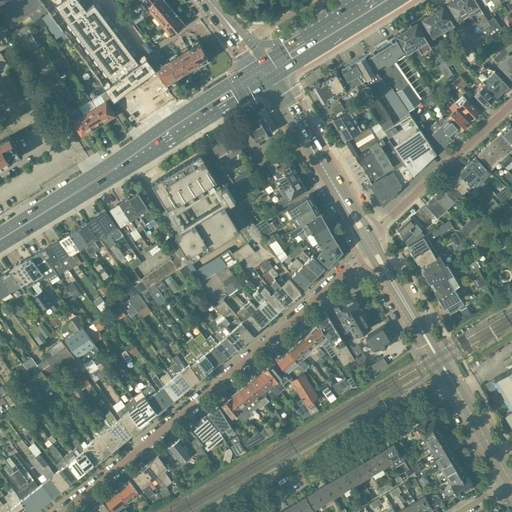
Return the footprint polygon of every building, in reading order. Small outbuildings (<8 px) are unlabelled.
[(39,0),(0,0),(0,12),(1,11),(16,31),(40,14),(47,10),(39,0)] [(76,0),(65,0),(56,8),(67,23),(114,84),(107,90),(114,100),(116,102),(157,71),(156,70),(147,59),(139,65),(94,6),(86,12),(84,10),(77,1),(76,0)] [(169,5),(164,0),(156,0),(148,7),(143,11),(146,14),(150,11),(155,17),(169,5)] [(475,21),(461,0),(452,0),(453,0),(448,3),(463,27),(467,25),(467,26),(475,21)] [(461,0),(475,21),(482,31),(491,44),(504,31),(494,17),(489,20),(481,10),(478,4),(475,0),(461,0)] [(177,15),(169,5),(155,17),(161,23),(156,27),(158,30),(177,15)] [(443,6),(438,9),(436,8),(433,10),(432,13),(443,29),(453,23),(443,6)] [(57,38),(64,33),(60,28),(47,10),(40,14),(57,38)] [(443,29),(432,13),(430,12),(427,14),(427,16),(422,19),(433,36),(443,29)] [(185,24),(177,15),(158,30),(161,33),(166,29),(171,35),(185,24)] [(34,33),(46,24),(41,17),(28,25),(34,33)] [(431,46),(427,39),(417,22),(414,24),(411,23),(408,25),(408,27),(407,28),(417,45),(422,52),(431,46)] [(20,28),(30,48),(36,45),(26,25),(20,28)] [(417,45),(407,28),(405,27),(401,30),(401,32),(397,34),(407,51),(417,45)] [(381,41),(382,43),(393,61),(406,53),(395,36),(388,40),(387,38),(381,41)] [(366,53),(378,70),(393,61),(382,43),(381,41),(375,45),(376,47),(366,53)] [(145,42),(141,45),(149,54),(153,51),(145,42)] [(200,43),(189,49),(198,65),(210,58),(211,57),(211,56),(211,55),(211,54),(211,53),(211,52),(210,52),(210,51),(209,51),(209,50),(208,50),(207,50),(206,50),(205,50),(205,51),(200,43)] [(441,55),(441,56),(446,52),(440,43),(435,46),(441,55)] [(511,78),(511,53),(505,46),(503,43),(498,48),(501,51),(493,58),(511,78)] [(198,65),(189,49),(178,56),(188,71),(198,65)] [(477,57),(474,52),(468,55),(472,61),(477,57)] [(0,53),(0,67),(3,73),(9,69),(0,53)] [(366,77),(378,70),(366,53),(356,60),(366,77)] [(178,56),(168,62),(177,78),(188,71),(178,56)] [(363,79),(364,78),(366,77),(356,60),(342,68),(352,85),(356,83),(359,88),(366,84),(363,79)] [(410,112),(408,110),(419,102),(393,61),(378,70),(366,77),(373,89),(375,88),(377,92),(382,90),(400,119),(410,112)] [(446,78),(453,73),(445,61),(437,66),(446,78)] [(165,85),(177,78),(168,62),(156,69),(156,70),(165,85)] [(475,72),(496,95),(508,84),(494,70),(488,67),(487,68),(483,64),(475,72)] [(330,72),(332,74),(326,77),(337,95),(343,91),(342,89),(348,85),(339,70),(337,71),(336,68),(330,72)] [(462,88),(467,83),(460,75),(456,78),(454,80),(459,85),(462,88)] [(331,98),(337,95),(326,77),(320,81),(319,79),(313,82),(314,84),(313,85),(325,105),(332,101),(331,98)] [(63,101),(73,96),(61,78),(52,83),(63,101)] [(88,93),(105,121),(115,115),(107,101),(112,98),(103,85),(88,93)] [(491,102),(490,101),(495,97),(484,85),(474,94),(485,106),(487,105),(491,102)] [(374,91),(363,98),(379,121),(384,130),(394,123),(374,91)] [(83,113),(92,128),(105,121),(88,93),(76,101),(79,106),(83,113)] [(466,97),(458,105),(471,119),(479,111),(466,97)] [(461,129),(462,128),(463,128),(465,126),(465,124),(469,121),(457,108),(459,106),(458,105),(455,102),(449,107),(452,110),(447,114),(448,116),(461,129)] [(344,109),(341,103),(332,109),(335,114),(344,109)] [(365,113),(370,110),(366,103),(361,106),(365,113)] [(83,113),(79,106),(68,112),(82,135),(92,128),(83,113)] [(338,128),(339,129),(355,119),(352,115),(357,112),(353,106),(333,118),(336,123),(335,125),(336,127),(338,128)] [(263,115),(262,115),(260,112),(254,116),(256,119),(247,124),(257,140),(272,131),(263,115)] [(410,112),(400,119),(394,123),(384,130),(405,162),(413,174),(437,151),(435,148),(434,148),(410,112)] [(440,124),(452,137),(461,129),(448,116),(445,119),(442,115),(437,120),(440,124)] [(357,123),(355,119),(339,129),(340,130),(339,131),(340,134),(342,134),(345,139),(366,126),(362,120),(357,123)] [(444,145),(452,137),(440,124),(437,120),(429,127),(432,132),(444,145)] [(346,141),(369,180),(371,183),(405,162),(384,130),(379,121),(346,141)] [(511,125),(510,123),(502,130),(511,141),(511,125)] [(507,153),(511,147),(511,141),(502,130),(493,138),(507,153)] [(0,168),(18,157),(21,155),(9,136),(0,141),(0,168)] [(233,142),(229,136),(212,146),(222,162),(242,150),(236,141),(233,142)] [(511,162),(511,158),(507,153),(493,138),(485,146),(499,160),(506,168),(511,162)] [(491,167),(499,160),(485,146),(478,153),(491,167)] [(217,179),(201,153),(152,182),(168,208),(162,212),(191,260),(250,224),(221,176),(217,179)] [(492,172),(475,155),(467,163),(480,176),(483,180),(492,172)] [(279,176),(294,167),(293,165),(293,164),(292,162),(290,162),(287,156),(283,159),(281,156),(268,163),(272,171),(276,178),(279,176)] [(383,202),(413,174),(405,162),(371,183),(383,202)] [(467,163),(459,171),(471,184),(480,176),(467,163)] [(280,189),(285,186),(300,178),(294,167),(279,176),(276,178),(274,179),(280,189)] [(234,178),(238,184),(253,175),(248,168),(234,178)] [(450,178),(463,192),(466,189),(469,191),(468,192),(473,198),(479,192),(471,184),(459,171),(450,178)] [(503,176),(510,183),(511,180),(511,174),(508,171),(503,176)] [(230,191),(236,187),(228,173),(222,176),(230,191)] [(300,179),(300,178),(285,186),(280,189),(283,194),(280,196),(281,197),(277,200),(279,203),(275,205),(278,209),(287,204),(285,200),(288,198),(288,199),(306,188),(302,183),(303,181),(302,179),(300,179)] [(450,178),(442,186),(455,200),(463,192),(450,178)] [(446,208),(455,200),(442,186),(434,194),(446,208)] [(511,194),(505,187),(497,194),(503,201),(511,194)] [(129,196),(128,196),(129,197),(139,214),(142,212),(149,221),(146,223),(150,228),(158,223),(154,218),(155,218),(138,191),(134,193),(131,191),(128,193),(129,196)] [(289,218),(314,202),(309,194),(282,211),(287,220),(289,218)] [(447,212),(445,209),(446,208),(434,194),(425,202),(434,211),(440,218),(447,212)] [(139,214),(129,197),(119,202),(135,227),(136,227),(139,230),(148,225),(139,214)] [(493,198),(487,203),(493,210),(499,205),(493,198)] [(135,227),(119,202),(110,208),(121,225),(124,223),(135,239),(142,235),(139,231),(139,230),(136,227),(135,227)] [(296,226),(297,225),(319,211),(314,202),(289,218),(292,223),(293,222),(296,226)] [(434,211),(425,202),(417,210),(425,219),(434,211)] [(118,227),(106,210),(96,216),(114,241),(123,235),(118,227)] [(312,230),(326,222),(319,211),(297,225),(296,226),(289,231),(293,237),(301,232),(304,238),(312,230)] [(473,219),(478,225),(486,217),(481,211),(473,219)] [(108,244),(114,241),(96,216),(87,222),(98,237),(99,238),(102,236),(108,244)] [(410,216),(398,228),(401,231),(400,231),(405,239),(413,232),(415,234),(422,228),(410,216)] [(478,225),(473,219),(471,217),(463,225),(469,233),(478,225)] [(265,218),(255,224),(264,237),(273,230),(265,218)] [(444,229),(452,224),(449,220),(441,225),(444,229)] [(98,237),(87,222),(86,222),(86,221),(81,224),(82,225),(78,227),(90,242),(95,251),(100,248),(96,241),(94,241),(93,240),(98,237)] [(309,244),(331,230),(326,222),(312,230),(304,238),(309,244)] [(463,225),(457,230),(464,237),(469,233),(463,225)] [(78,227),(69,233),(80,248),(85,245),(92,256),(96,253),(95,251),(90,242),(78,227)] [(318,252),(323,247),(336,239),(331,230),(309,244),(318,252)] [(450,235),(454,246),(462,241),(456,231),(450,235)] [(75,251),(80,248),(69,233),(59,238),(76,261),(81,259),(75,251)] [(275,239),(271,233),(266,237),(270,243),(275,239)] [(408,244),(414,255),(430,245),(424,234),(408,244)] [(59,238),(50,244),(67,268),(72,265),(73,267),(78,264),(76,261),(59,238)] [(275,253),(282,248),(276,239),(269,244),(275,253)] [(342,249),(336,239),(323,247),(318,252),(328,263),(342,249)] [(172,259),(176,264),(178,267),(179,269),(187,264),(191,261),(176,240),(170,245),(178,256),(172,259)] [(454,246),(457,252),(465,247),(462,241),(454,246)] [(247,257),(256,251),(248,242),(241,247),(247,257)] [(297,252),(302,247),(299,243),(294,248),(297,252)] [(58,274),(67,268),(50,244),(41,250),(57,272),(58,274)] [(150,249),(149,250),(152,254),(161,249),(157,244),(150,249)] [(436,256),(430,245),(414,255),(420,265),(436,256)] [(125,256),(119,247),(113,251),(120,260),(125,256)] [(239,262),(247,257),(241,247),(232,253),(239,262)] [(230,248),(220,255),(229,268),(239,262),(232,253),(230,248)] [(297,252),(294,248),(287,256),(290,259),(297,252)] [(41,250),(31,255),(45,274),(47,278),(57,272),(41,250)] [(303,250),(300,254),(319,272),(326,265),(313,253),(310,256),(303,250)] [(441,253),(436,256),(420,265),(426,275),(442,266),(445,264),(444,261),(446,254),(441,253)] [(312,280),(319,272),(300,254),(299,254),(305,261),(303,263),(296,257),(292,261),(312,280)] [(31,255),(22,261),(36,280),(45,274),(31,255)] [(220,255),(211,260),(234,291),(236,290),(235,288),(241,284),(229,268),(220,255)] [(142,262),(138,256),(130,262),(134,268),(142,262)] [(178,267),(176,264),(171,257),(166,261),(173,271),(178,267)] [(463,263),(465,268),(477,261),(474,257),(463,263)] [(234,291),(211,260),(206,263),(196,270),(191,261),(187,264),(191,270),(199,283),(215,273),(224,287),(223,287),(228,295),(234,291)] [(37,281),(36,280),(22,261),(21,261),(14,265),(14,266),(13,267),(27,288),(37,281)] [(109,275),(99,261),(94,265),(104,279),(109,275)] [(168,274),(173,271),(166,261),(161,264),(168,274)] [(305,287),(312,280),(292,261),(289,265),(295,272),(292,275),(305,287)] [(477,261),(465,268),(468,272),(480,265),(477,261)] [(426,275),(433,286),(448,276),(453,274),(453,273),(447,263),(445,264),(442,266),(426,275)] [(164,277),(168,274),(161,264),(156,267),(163,277),(164,277)] [(179,269),(183,275),(191,270),(187,264),(179,269)] [(158,281),(163,277),(156,267),(151,271),(158,281)] [(273,267),(268,271),(274,277),(278,273),(273,267)] [(0,275),(10,291),(20,285),(10,269),(0,275)] [(156,282),(158,281),(151,271),(146,274),(153,284),(156,282)] [(477,288),(486,283),(479,272),(471,277),(477,288)] [(0,274),(0,295),(1,297),(10,291),(0,275),(0,274)] [(148,288),(153,284),(146,274),(141,278),(148,288)] [(163,278),(167,284),(174,279),(170,274),(163,278)] [(453,274),(448,276),(433,286),(439,296),(454,287),(459,284),(455,277),(453,274)] [(277,279),(293,297),(301,290),(289,277),(286,280),(281,276),(277,279)] [(274,291),(286,304),(293,297),(277,279),(277,280),(276,279),(271,283),(276,289),(274,291)] [(162,291),(167,287),(162,280),(157,283),(162,291)] [(139,293),(147,288),(142,281),(134,286),(139,293)] [(38,292),(33,295),(44,310),(53,303),(37,282),(33,285),(38,292)] [(80,294),(72,283),(67,286),(75,298),(80,294)] [(101,287),(106,293),(110,291),(105,284),(101,287)] [(138,292),(133,284),(126,289),(131,296),(138,292)] [(155,284),(148,289),(152,294),(158,289),(155,284)] [(260,290),(279,310),(286,304),(274,291),(271,293),(269,291),(270,291),(265,285),(260,290)] [(454,287),(439,296),(445,307),(453,302),(456,307),(464,303),(454,287)] [(147,288),(140,294),(142,297),(149,292),(147,288)] [(259,304),(271,317),(279,310),(260,290),(259,288),(253,293),(261,302),(259,304)] [(137,293),(129,299),(138,311),(147,305),(140,294),(137,293)] [(344,301),(343,300),(334,305),(343,320),(338,323),(344,333),(349,330),(348,329),(352,327),(356,335),(371,326),(359,307),(361,306),(354,295),(344,301)] [(131,316),(138,311),(129,299),(123,303),(131,316)] [(225,316),(246,339),(254,332),(224,299),(216,305),(225,316)] [(246,304),(264,324),(271,317),(259,304),(256,306),(250,300),(246,304)] [(103,313),(109,308),(105,301),(98,306),(103,313)] [(256,331),(264,324),(246,304),(245,304),(247,306),(243,310),(247,315),(244,318),(256,331)] [(122,311),(119,305),(111,310),(117,319),(123,315),(121,312),(122,311)] [(318,322),(332,345),(344,364),(354,358),(326,310),(316,318),(318,322)] [(67,322),(74,332),(83,326),(84,325),(77,315),(67,322)] [(99,331),(106,326),(101,316),(93,321),(99,331)] [(238,345),(246,339),(225,316),(217,322),(220,326),(238,345)] [(220,340),(230,352),(238,345),(220,326),(217,322),(214,318),(210,322),(218,332),(216,334),(220,340)] [(332,345),(318,322),(313,327),(312,326),(309,329),(321,343),(327,350),(332,345)] [(45,337),(51,333),(43,323),(37,327),(45,337)] [(74,332),(74,333),(65,339),(83,364),(92,357),(98,366),(107,360),(83,326),(74,332)] [(383,326),(366,336),(373,348),(390,338),(383,326)] [(305,333),(302,336),(319,356),(324,352),(318,345),(321,343),(309,329),(305,333)] [(215,364),(223,358),(206,338),(201,331),(193,338),(205,352),(215,364)] [(223,358),(230,352),(220,340),(217,342),(211,334),(206,338),(223,358)] [(209,371),(213,368),(212,366),(215,364),(205,352),(193,338),(192,336),(185,342),(192,350),(208,370),(209,371)] [(315,360),(319,356),(302,336),(299,339),(298,339),(294,342),(306,355),(309,353),(315,360)] [(62,340),(52,346),(60,357),(69,351),(62,340)] [(290,345),(291,346),(288,349),(305,368),(309,365),(303,358),(306,355),(294,342),(290,345)] [(145,358),(135,344),(129,348),(139,363),(145,358)] [(354,347),(364,362),(368,360),(358,344),(356,345),(354,347)] [(47,357),(51,363),(60,357),(52,346),(45,351),(49,356),(47,357)] [(305,368),(288,349),(287,350),(286,349),(282,353),(282,354),(275,360),(287,373),(294,366),(297,370),(299,369),(301,371),(305,368)] [(121,353),(127,361),(131,358),(125,350),(121,353)] [(184,356),(190,363),(200,376),(208,370),(192,350),(184,356)] [(75,361),(69,351),(60,357),(66,366),(75,361)] [(511,352),(511,353),(511,354),(511,367),(487,383),(490,390),(498,385),(511,407),(506,411),(511,421),(511,352)] [(192,383),(200,376),(190,363),(186,366),(178,356),(174,359),(177,363),(192,383)] [(33,375),(41,370),(37,364),(32,357),(23,362),(32,376),(33,375)] [(37,364),(41,370),(51,363),(47,357),(37,364)] [(65,367),(66,366),(60,357),(51,363),(55,369),(57,367),(59,371),(65,367)] [(104,373),(98,366),(92,357),(83,364),(96,382),(105,375),(104,373)] [(387,366),(383,359),(367,368),(371,375),(387,366)] [(112,367),(107,360),(98,366),(104,373),(112,367)] [(263,370),(280,391),(285,387),(283,384),(289,379),(284,373),(282,375),(272,362),(263,369),(263,370)] [(55,369),(51,363),(41,370),(45,375),(55,369)] [(169,369),(184,390),(192,383),(177,363),(169,369)] [(18,377),(27,372),(22,364),(13,370),(18,377)] [(45,375),(41,370),(33,375),(37,382),(39,381),(48,392),(54,388),(45,375)] [(276,395),(280,391),(263,370),(255,377),(265,390),(272,398),(276,395)] [(168,371),(160,378),(174,398),(183,391),(168,371)] [(303,372),(291,380),(306,405),(319,397),(303,372)] [(80,386),(89,380),(84,373),(75,379),(80,386)] [(174,398),(160,378),(158,375),(153,378),(160,388),(157,390),(167,404),(174,398)] [(22,383),(31,395),(40,389),(32,376),(22,383)] [(265,390),(255,377),(246,384),(264,405),(269,401),(262,392),(265,390)] [(348,386),(342,378),(337,381),(343,389),(348,386)] [(344,390),(343,389),(337,381),(332,385),(339,394),(344,390)] [(158,411),(167,404),(157,390),(152,384),(144,391),(146,395),(158,411)] [(259,408),(264,405),(246,384),(238,390),(254,410),(258,407),(259,408)] [(79,387),(73,391),(81,402),(87,398),(79,387)] [(323,391),(331,401),(336,397),(328,387),(323,391)] [(138,403),(150,419),(159,411),(158,411),(143,391),(142,389),(134,396),(134,397),(138,403)] [(238,390),(230,397),(247,418),(252,414),(251,413),(254,410),(238,390)] [(12,408),(20,403),(12,391),(5,395),(12,408)] [(126,404),(129,409),(141,426),(150,419),(138,403),(134,397),(125,404),(126,404)] [(243,422),(247,418),(230,397),(221,404),(235,420),(239,417),(243,422)] [(117,411),(121,416),(132,433),(141,426),(129,409),(126,404),(117,411)] [(228,434),(232,430),(220,407),(217,404),(207,413),(221,430),(223,428),(228,434)] [(16,415),(11,409),(3,415),(8,421),(16,415)] [(271,413),(276,419),(279,423),(283,419),(275,410),(271,413)] [(109,426),(120,442),(129,436),(132,433),(121,416),(117,419),(111,411),(106,415),(107,416),(103,419),(109,426)] [(219,430),(206,414),(192,426),(209,446),(217,439),(213,434),(219,430)] [(71,428),(63,418),(59,420),(67,431),(71,428)] [(276,419),(273,421),(279,429),(282,427),(279,423),(276,419)] [(418,442),(418,443),(440,430),(433,419),(426,423),(425,421),(419,425),(420,427),(413,431),(417,437),(421,434),(424,438),(418,442)] [(264,438),(274,432),(273,431),(270,427),(268,425),(259,432),(264,438)] [(120,442),(109,426),(101,433),(112,449),(120,442)] [(429,448),(445,438),(440,430),(418,443),(420,447),(426,443),(429,448)] [(112,449),(101,433),(92,439),(104,455),(112,449)] [(76,455),(87,469),(96,462),(84,446),(77,437),(73,440),(77,445),(72,449),(72,450),(76,455)] [(183,441),(180,438),(168,448),(180,463),(197,450),(187,438),(183,441)] [(248,448),(254,444),(250,438),(244,443),(248,448)] [(429,460),(450,447),(445,438),(429,448),(432,452),(426,456),(429,460)] [(104,455),(92,439),(84,446),(96,462),(104,455)] [(403,439),(398,442),(404,451),(408,448),(403,439)] [(56,465),(60,469),(70,482),(77,476),(79,476),(68,462),(64,456),(62,454),(56,445),(53,442),(48,446),(56,458),(58,456),(61,461),(56,465)] [(234,446),(238,453),(245,449),(241,442),(234,446)] [(404,461),(394,443),(384,449),(391,462),(394,467),(404,461)] [(440,466),(456,456),(450,447),(429,460),(431,465),(437,461),(440,466)] [(223,459),(226,464),(230,461),(232,452),(230,448),(225,450),(229,456),(223,459)] [(391,462),(384,449),(374,455),(382,468),(391,462)] [(72,450),(64,456),(68,462),(79,476),(87,469),(76,455),(72,450)] [(37,455),(62,489),(70,482),(60,469),(55,472),(40,451),(36,455),(37,455)] [(40,470),(41,469),(44,472),(48,478),(43,482),(53,496),(62,489),(37,455),(31,459),(40,470)] [(161,476),(163,479),(168,475),(164,471),(169,467),(159,455),(150,462),(161,476)] [(382,468),(374,455),(364,461),(372,474),(382,468)] [(440,478),(461,465),(456,456),(440,466),(443,470),(437,474),(440,478)] [(372,474),(364,461),(355,466),(362,479),(372,474)] [(163,479),(161,476),(150,462),(142,469),(151,481),(155,478),(158,482),(162,487),(160,488),(166,495),(170,492),(167,485),(168,484),(163,479)] [(26,486),(40,506),(49,499),(53,496),(43,482),(39,486),(34,480),(29,483),(15,464),(12,467),(15,471),(26,486)] [(449,484),(449,485),(462,476),(468,473),(467,473),(466,474),(461,465),(440,478),(442,482),(448,479),(451,483),(449,484)] [(362,479),(355,466),(345,472),(347,476),(352,485),(362,479)] [(151,481),(142,469),(133,476),(150,497),(155,493),(148,484),(151,481)] [(22,489),(17,493),(30,511),(32,511),(40,506),(26,486),(15,471),(10,475),(19,488),(20,487),(22,489)] [(338,476),(335,478),(343,491),(352,485),(347,476),(345,472),(338,476)] [(449,500),(448,499),(458,492),(460,495),(465,491),(464,489),(474,483),(468,473),(462,476),(449,485),(451,489),(448,491),(445,486),(434,493),(429,496),(435,506),(440,503),(441,505),(449,500)] [(430,484),(425,475),(418,479),(424,488),(430,484)] [(333,497),(343,491),(335,478),(325,484),(333,497)] [(139,493),(129,480),(117,489),(127,502),(139,493)] [(325,484),(315,490),(323,503),(333,497),(325,484)] [(402,495),(401,495),(399,493),(401,491),(398,486),(394,488),(397,494),(402,502),(405,500),(402,495)] [(17,511),(30,511),(17,493),(14,489),(5,495),(9,500),(13,505),(17,511)] [(115,511),(127,502),(117,489),(105,499),(115,511)] [(313,509),(323,503),(315,490),(305,496),(313,509)] [(425,511),(433,507),(425,495),(415,501),(421,511),(425,511)] [(305,496),(296,502),(301,511),(307,511),(313,509),(305,496)] [(4,511),(17,511),(13,505),(9,500),(4,503),(0,498),(0,506),(4,511)] [(112,511),(103,500),(87,511),(112,511)] [(408,511),(421,511),(415,501),(405,507),(408,511)] [(288,511),(301,511),(296,502),(286,508),(288,511)]
